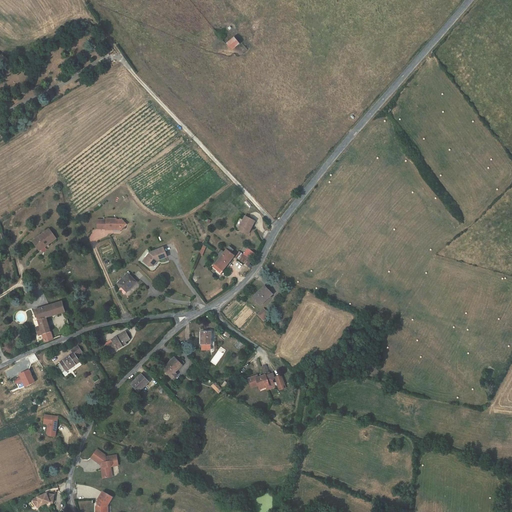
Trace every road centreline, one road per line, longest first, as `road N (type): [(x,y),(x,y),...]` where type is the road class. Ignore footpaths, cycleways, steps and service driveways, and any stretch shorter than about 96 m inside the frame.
road 1 (unclassified): [(193,314),(248,278),(284,216),(469,0)]
road 2 (unclassified): [(73,511),(68,476),(101,405),(193,314)]
road 3 (unclassified): [(0,366),(84,329),(193,314)]
